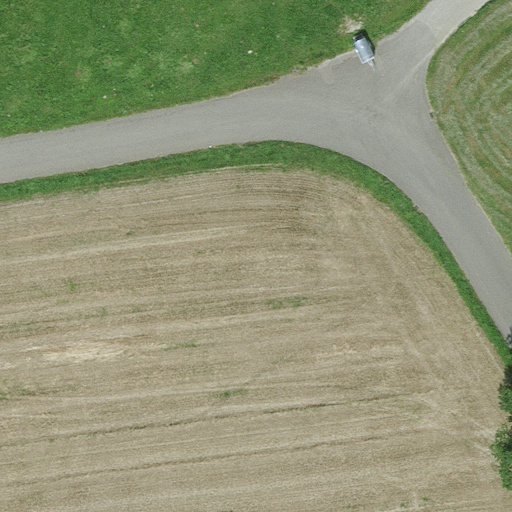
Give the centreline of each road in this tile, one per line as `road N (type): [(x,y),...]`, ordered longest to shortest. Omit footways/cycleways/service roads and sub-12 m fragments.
road 1 (unclassified): [(0,169),(387,111),(511,294)]
road 2 (track): [(489,0),(387,111)]
